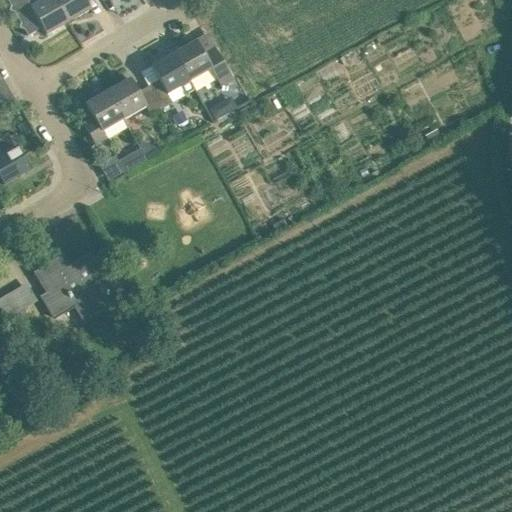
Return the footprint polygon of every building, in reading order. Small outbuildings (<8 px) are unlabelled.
[(68,23),(55,0),(44,0),(33,6),(28,0),(7,0),(11,7),(10,8),(13,13),(14,13),(20,24),(20,25),(23,30),(24,31),(28,37),(42,29),(45,36),(68,23)] [(55,0),(68,23),(90,10),(84,0),(55,0)] [(204,37),(173,55),(193,89),(194,88),(191,82),(212,70),(222,87),(230,82),(204,37)] [(159,81),(148,87),(161,110),(172,103),(167,96),(181,88),(185,94),(193,89),(173,55),(151,68),(159,81)] [(130,80),(108,92),(126,124),(149,111),(151,115),(161,110),(148,87),(138,93),(130,80)] [(126,124),(108,92),(85,105),(93,119),(84,125),(98,149),(109,142),(106,136),(126,124)] [(216,106),(208,111),(214,121),(225,115),(220,107),(216,106)] [(0,158),(0,179),(3,186),(29,171),(16,148),(15,148),(7,135),(0,138),(0,147),(5,156),(0,158)] [(101,167),(110,183),(147,161),(142,151),(120,164),(117,158),(101,167)] [(35,274),(45,291),(47,293),(41,297),(54,319),(75,306),(85,322),(105,310),(89,284),(102,276),(90,256),(70,267),(63,257),(35,274)] [(34,274),(25,279),(37,296),(45,291),(34,274)] [(119,278),(110,283),(119,297),(128,291),(119,278)] [(20,298),(11,303),(17,313),(27,308),(20,298)] [(0,341),(0,366),(5,376),(17,369),(0,341)]
